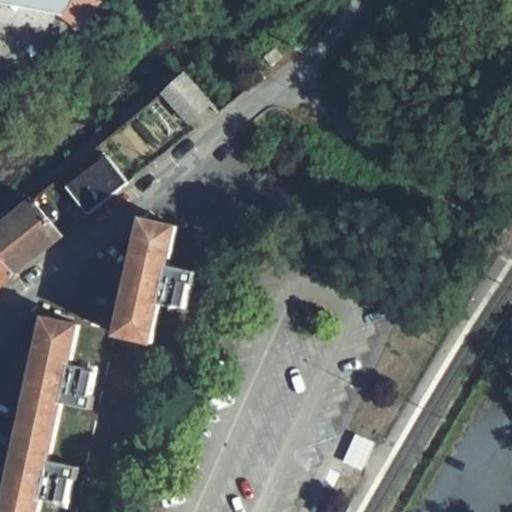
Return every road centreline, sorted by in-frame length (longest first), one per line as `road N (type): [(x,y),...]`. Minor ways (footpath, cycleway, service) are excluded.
road 1 (residential): [(292,82),(227,125),(33,287),(0,325)]
road 2 (unclassified): [(511,234),(292,82)]
